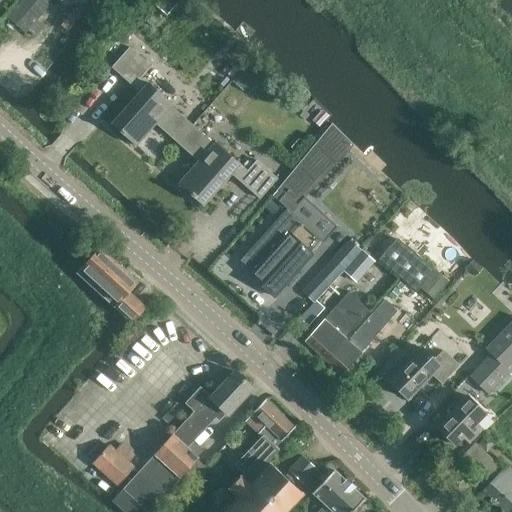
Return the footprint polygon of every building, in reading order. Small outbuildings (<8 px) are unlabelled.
[(36,20),(51,3),(47,0),(21,0),(7,16),(25,32),(28,29),(34,35),(43,26),(36,20)] [(176,3),(172,0),(151,0),(150,2),(166,15),(176,3)] [(139,75),(148,64),(128,46),(111,66),(140,92),(148,83),(139,75)] [(192,126),(169,105),(171,103),(149,83),(148,83),(140,92),(141,93),(112,125),(134,145),(156,120),(179,141),(192,126)] [(231,173),(240,164),(217,144),(215,146),(192,126),(179,141),(202,161),(180,186),(202,205),(230,173),(231,173)] [(383,190),(327,140),(305,165),(372,225),(379,218),(388,226),(407,204),(387,185),(383,190)] [(260,199),(277,179),(258,162),(249,172),(240,164),(231,173),(260,199)] [(275,297),(313,254),(288,232),(250,274),(275,297)] [(435,270),(398,238),(380,259),(418,291),(435,270)] [(83,271),(80,275),(115,307),(115,308),(132,323),(135,321),(146,308),(128,292),(137,283),(128,274),(125,271),(100,249),(83,267),(83,266),(81,269),(83,271)] [(357,280),(374,261),(362,250),(345,269),(357,280)] [(314,301),(315,300),(329,286),(344,269),(333,259),(303,291),(314,301)] [(470,282),(483,269),(473,260),(461,273),(470,282)] [(431,305),(401,279),(386,296),(416,322),(431,305)] [(323,307),(336,292),(329,286),(315,300),(323,307)] [(307,327),(324,309),(323,307),(315,300),(314,301),(299,319),(307,327)] [(360,353),(398,311),(385,300),(348,341),(360,353)] [(346,339),(369,314),(356,302),(339,321),(344,326),(338,332),(346,339)] [(346,339),(338,332),(325,320),(305,341),(327,360),(346,339)] [(505,369),(511,362),(511,322),(486,349),(491,354),(471,375),(489,393),(509,372),(505,369)] [(360,353),(348,341),(346,339),(327,360),(341,374),(361,353),(360,353)] [(441,383),(459,365),(444,350),(434,360),(422,348),(389,380),(408,399),(431,375),(441,383)] [(228,414),(252,389),(253,388),(235,372),(234,372),(210,398),(184,427),(182,425),(173,435),(186,447),(215,416),(219,420),(226,413),(228,414)] [(476,424),(485,414),(466,396),(436,427),(455,445),(463,437),(469,442),(482,429),(476,424)] [(294,427),(284,418),(265,400),(246,421),(259,433),(266,426),(281,441),(294,427)] [(198,458),(186,447),(173,435),(155,454),(180,477),(198,458)] [(142,445),(133,437),(126,444),(136,453),(142,445)] [(511,511),(511,469),(507,465),(500,473),(496,470),(500,466),(491,458),(490,458),(473,441),(452,463),(461,472),(472,460),(487,473),(482,479),(488,486),(484,490),(502,507),(504,505),(511,511)] [(274,458),(256,442),(246,453),(247,454),(261,468),(263,469),(274,458)] [(133,467),(128,462),(134,456),(121,444),(115,451),(110,445),(93,463),(117,485),(133,467)] [(147,511),(148,511),(180,477),(155,454),(123,489),(147,511)] [(261,468),(247,454),(242,459),(256,473),(261,468)] [(303,484),(317,469),(302,456),(289,470),(290,471),(286,476),(298,488),(303,483),(303,484)] [(285,511),(302,493),(270,463),(250,485),(240,476),(230,488),(239,497),(224,511),(285,511)] [(352,511),(365,499),(334,470),(313,493),(326,505),(319,511),(352,511)] [(147,511),(123,489),(113,501),(124,511),(147,511)]
